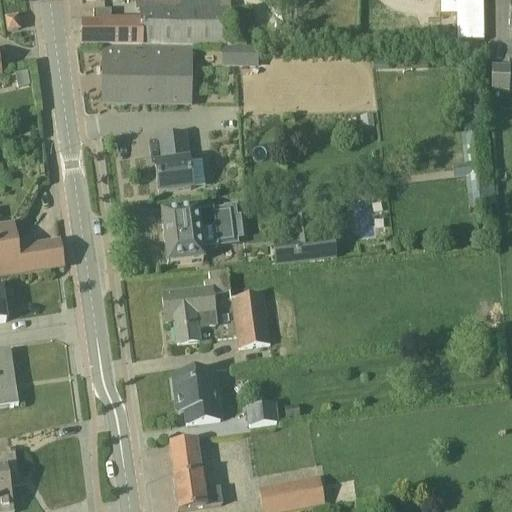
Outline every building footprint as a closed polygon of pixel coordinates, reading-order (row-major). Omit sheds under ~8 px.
[(82,47),(104,47),(246,47),(246,10),(219,10),(218,0),(140,0),(140,14),(111,13),(111,12),(93,12),(93,25),(82,25),(82,47)] [(484,42),(483,0),(443,0),(443,11),(459,11),(460,43),(484,42)] [(16,20),(6,21),(8,34),(18,32),(16,20)] [(402,49),(402,70),(428,70),(428,49),(402,49)] [(103,105),(123,105),(123,107),(187,108),(188,52),(104,51),(103,105)] [(510,69),(492,69),(491,95),(509,96),(510,69)] [(27,74),(15,77),(18,90),(30,88),(27,74)] [(155,167),(158,195),(191,191),(188,163),(187,163),(184,136),(160,139),(163,166),(155,167)] [(490,145),(462,146),(464,197),(492,196),(490,145)] [(201,251),(217,249),(213,212),(197,213),(197,211),(161,216),(167,267),(203,263),(201,251)] [(0,278),(63,269),(59,245),(16,252),(12,228),(0,229),(0,278)] [(287,245),(288,265),(328,262),(327,242),(287,245)] [(204,293),(162,298),(165,325),(174,324),(177,348),(199,345),(197,331),(202,330),(202,329),(215,327),(211,295),(229,293),(227,273),(208,275),(209,283),(203,284),(204,293)] [(264,297),(233,301),(239,352),(270,348),(264,297)] [(11,392),(5,354),(0,354),(0,410),(18,408),(16,391),(11,392)] [(207,393),(205,375),(172,379),(176,414),(184,413),(186,427),(220,423),(216,392),(207,393)] [(277,426),(275,408),(247,411),(249,430),(277,426)] [(286,421),(299,420),(298,408),(285,410),(286,421)] [(203,493),(196,442),(169,446),(174,480),(172,480),(177,511),(192,511),(221,508),(219,491),(203,493)] [(0,511),(12,511),(8,480),(18,479),(14,454),(0,456),(0,511)] [(319,482),(259,493),(262,511),(299,511),(324,507),(319,482)]
